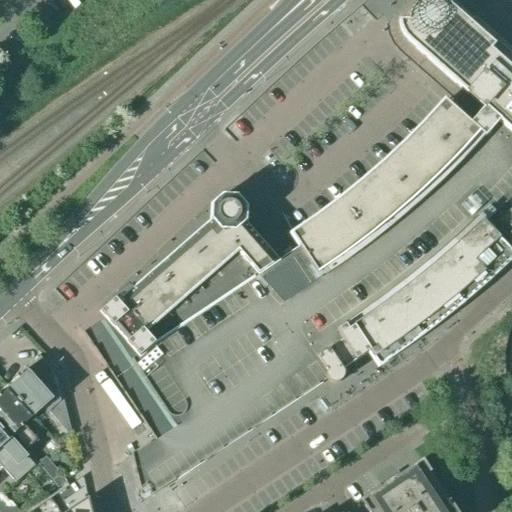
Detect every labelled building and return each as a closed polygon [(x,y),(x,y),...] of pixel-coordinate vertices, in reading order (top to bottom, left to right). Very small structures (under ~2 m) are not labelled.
[(490,281),(511,260),(511,251),(486,225),(493,217),(497,213),(511,197),(511,53),(475,20),(472,24),(453,7),(453,6),(450,4),(448,7),(442,1),(439,0),(423,0),(424,4),(422,4),(419,5),(417,6),(414,8),(412,10),(410,12),(409,15),(408,16),(408,18),(407,20),(407,22),(407,23),(399,24),(399,27),(400,31),(402,34),(403,36),(404,39),(405,41),(407,42),(409,44),(411,46),(412,47),(483,110),(470,126),(444,103),(429,119),(421,127),(414,135),(398,150),(382,165),(365,181),(347,195),(328,210),(309,223),(290,237),(299,249),(278,263),(244,225),(246,224),(247,210),(237,198),(222,197),(211,207),(210,222),(211,223),(117,305),(114,302),(100,315),(104,319),(93,326),(83,333),(154,441),(132,455),(131,456),(139,492),(141,491),(140,491),(146,488),(151,496),(151,497),(152,498),(327,381),(327,382),(328,383),(329,384),(331,385),(332,385),(334,385),(336,385),(337,385),(339,384),(340,383),(341,382),(342,381),(343,380),(343,379),(343,377),(343,376),(343,374),(342,372),(368,354),(378,369),(408,348),(435,327),(437,326),(464,304),(490,281)] [(511,238),(511,215),(499,225),(511,238)] [(7,388),(33,417),(41,409),(46,414),(49,412),(69,435),(71,433),(63,402),(60,402),(53,375),(39,360),(7,388)] [(22,426),(33,417),(7,388),(0,394),(0,419),(26,448),(35,441),(22,426)] [(36,465),(28,456),(26,458),(0,428),(0,467),(2,470),(15,484),(36,465)] [(28,456),(36,465),(46,456),(38,447),(28,456)] [(37,465),(52,482),(60,475),(45,458),(37,465)] [(366,511),(453,511),(422,463),(361,504),(366,511)] [(61,476),(52,482),(58,489),(66,484),(61,476)] [(87,500),(69,511),(91,511),(88,500),(87,500)] [(7,506),(0,511),(18,511),(10,503),(9,505),(7,506)]
